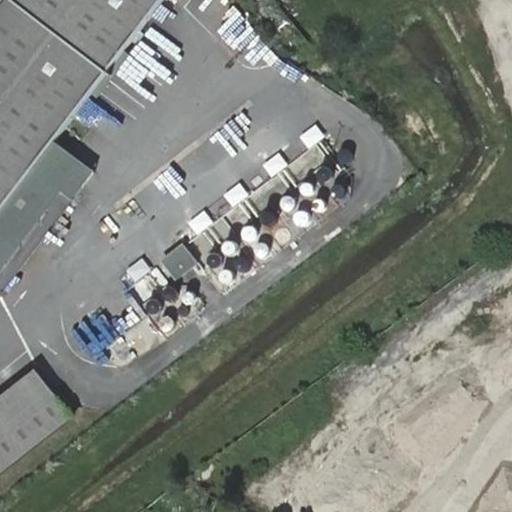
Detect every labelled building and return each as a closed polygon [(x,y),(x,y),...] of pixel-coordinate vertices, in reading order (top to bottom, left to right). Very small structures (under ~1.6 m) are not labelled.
[(6,0),(0,8),(0,101),(55,143),(56,141),(166,0),(6,0)] [(307,37),(348,9),(342,0),(323,0),(316,5),(295,19),(307,37)] [(422,166),(511,101),(511,6),(377,103),(422,166)] [(0,213),(55,143),(0,101),(0,213)] [(84,166),(94,173),(96,171),(56,141),(55,143),(84,166)] [(0,271),(62,192),(73,200),(94,173),(84,166),(55,143),(0,213),(0,271)] [(184,245),(164,260),(180,281),(200,265),(184,245)] [(37,368),(24,378),(26,380),(37,371),(72,417),(73,415),(37,368)] [(0,400),(0,476),(74,419),(72,417),(37,371),(26,380),(0,400)] [(284,476),(298,495),(311,486),(297,466),(284,476)]
